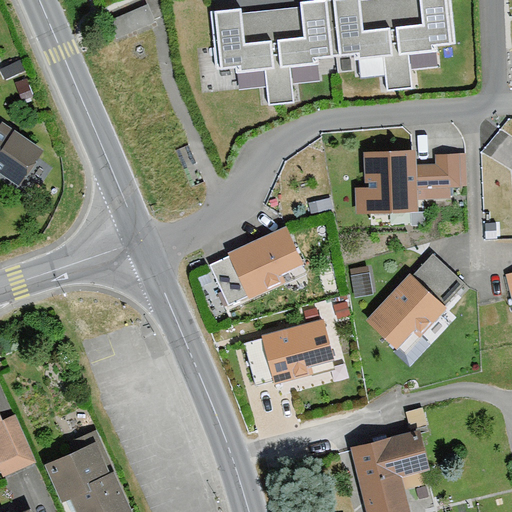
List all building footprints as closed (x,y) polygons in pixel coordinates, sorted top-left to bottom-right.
[(336,56),(329,0),(316,0),(300,2),(304,37),(274,40),(281,103),(294,102),(290,66),(318,63),(318,58),(336,56)] [(359,0),(329,0),(336,56),(354,54),(355,59),(383,56),(387,91),(399,89),(393,27),(363,30),(359,0)] [(455,43),(450,0),(419,0),(422,24),(393,27),(399,89),(412,88),(408,53),(437,50),(436,46),(455,43)] [(110,21),(117,37),(151,22),(144,7),(110,21)] [(241,8),(211,11),(217,69),(235,67),(236,72),(265,69),(269,105),(281,103),(274,40),(245,43),(241,8)] [(0,132),(0,168),(18,181),(39,151),(14,134),(10,140),(0,132)] [(412,152),(367,154),(369,209),(414,207),(413,187),(458,185),(457,155),(437,156),(438,166),(421,166),(421,174),(413,174),(412,152)] [(323,199),(309,203),(311,213),(325,210),(323,199)] [(496,223),(485,223),(486,238),(497,238),(496,223)] [(281,275),(302,265),(286,229),(252,244),(254,248),(248,251),(246,247),(230,255),(210,265),(228,304),(248,295),(249,296),(283,280),(281,275)] [(394,293),(369,321),(398,348),(414,330),(418,334),(444,307),(444,306),(465,283),(433,253),(412,276),(411,275),(398,289),(401,292),(397,296),(394,293)] [(367,274),(352,276),(355,296),(370,293),(367,274)] [(346,303),(334,306),(337,317),(349,314),(346,303)] [(310,366),(333,360),(323,321),(287,331),(288,335),(282,336),(281,332),(263,337),(263,338),(244,343),(255,385),(275,380),(275,381),(311,371),(310,366)] [(0,424),(0,464),(4,474),(19,467),(0,424)] [(354,449),(353,449),(353,451),(354,450),(370,511),(406,511),(397,473),(406,471),(410,487),(427,483),(423,467),(425,466),(417,433),(387,441),(385,434),(373,437),(374,444),(354,449)] [(106,476),(94,448),(51,467),(65,497),(72,494),(79,511),(126,511),(128,511),(127,511),(128,511),(130,511),(129,509),(113,474),(106,476)]
